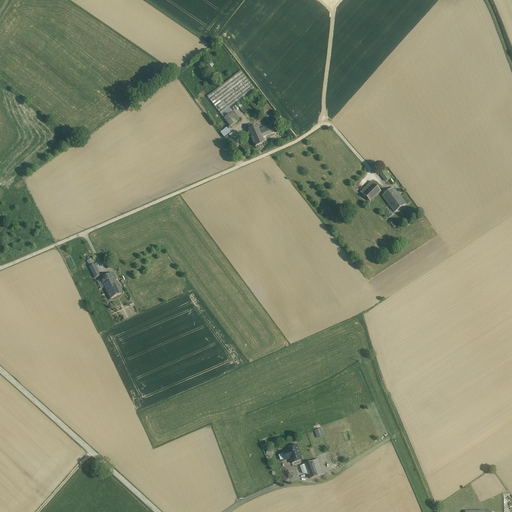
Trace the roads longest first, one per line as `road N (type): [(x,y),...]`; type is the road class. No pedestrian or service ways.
road 1 (residential): [(0,268),(319,126),(332,127),(371,170)]
road 2 (unclassified): [(158,511),(0,369)]
